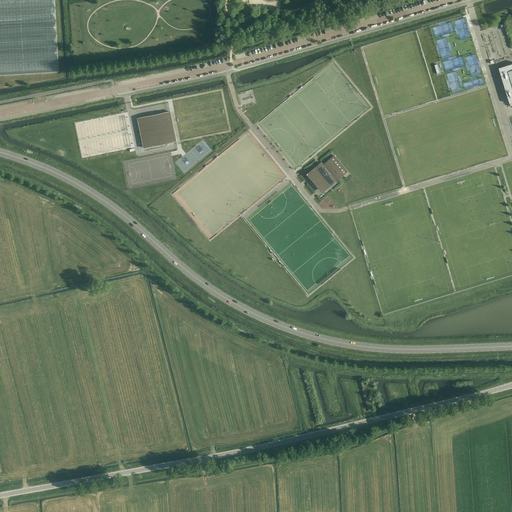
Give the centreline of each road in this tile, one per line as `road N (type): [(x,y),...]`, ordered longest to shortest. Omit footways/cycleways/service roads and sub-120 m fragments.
road 1 (primary): [(0,152),(96,195),(215,293),(285,327),(368,348),(511,347)]
road 2 (unclassified): [(0,495),(266,447),(511,386)]
road 3 (unclassified): [(451,0),(225,65),(0,113)]
